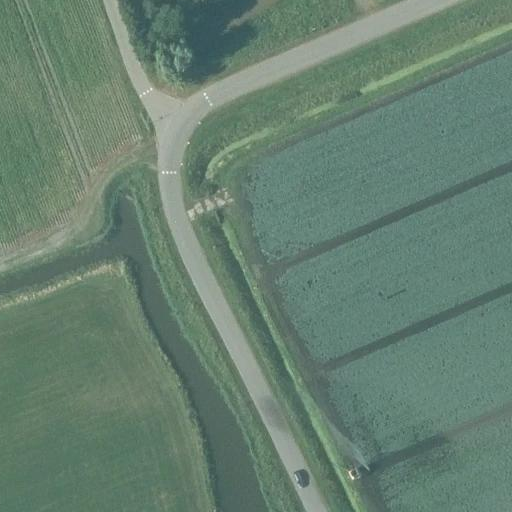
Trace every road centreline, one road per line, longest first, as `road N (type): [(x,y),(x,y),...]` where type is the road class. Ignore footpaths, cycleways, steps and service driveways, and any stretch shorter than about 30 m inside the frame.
road 1 (tertiary): [(314,511),(192,262),(167,187),(177,123)]
road 2 (tertiary): [(177,123),(271,71),(434,0)]
road 3 (unclassified): [(177,123),(144,97),(107,0)]
